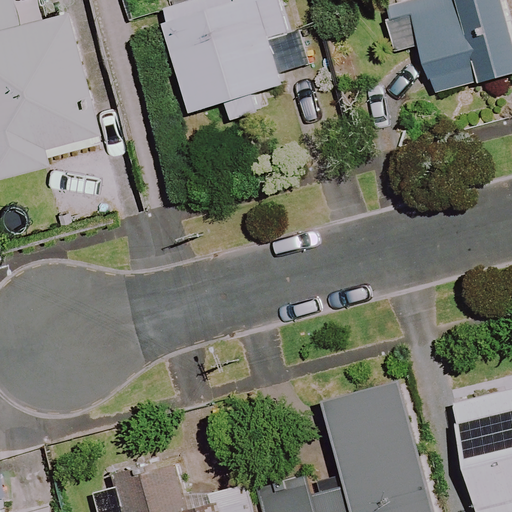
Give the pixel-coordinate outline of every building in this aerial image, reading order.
[(92,133),(62,13),(17,24),(11,0),(0,0),(0,173),(48,162),(44,145),(92,133)] [(189,115),(281,91),(277,78),(307,70),(297,31),(288,34),(279,0),(200,0),(161,10),(189,115)] [(421,51),(434,97),(511,74),(511,26),(504,0),(457,0),(374,25),(385,62),(421,51)] [(348,483),(356,511),(430,511),(399,387),(328,405),(348,483)] [(511,511),(511,393),(454,408),(479,511),(511,511)] [(255,511),(248,480),(207,490),(198,452),(115,471),(124,511),(255,511)] [(356,511),(348,483),(265,504),(266,511),(356,511)]
